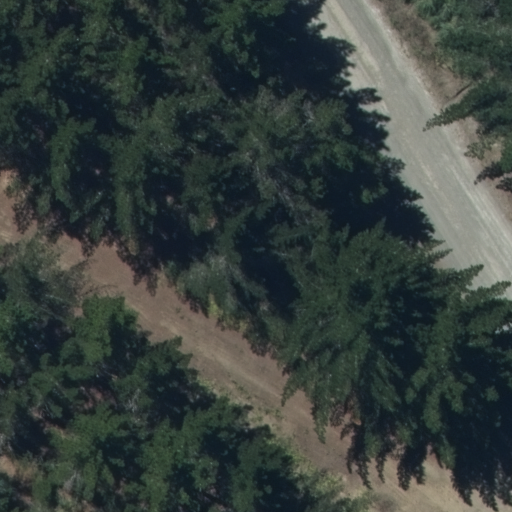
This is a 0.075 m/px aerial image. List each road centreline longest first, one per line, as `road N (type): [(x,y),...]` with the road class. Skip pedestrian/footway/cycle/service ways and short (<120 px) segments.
road 1 (unclassified): [(318,0),(511,316)]
road 2 (track): [(286,511),(0,377)]
